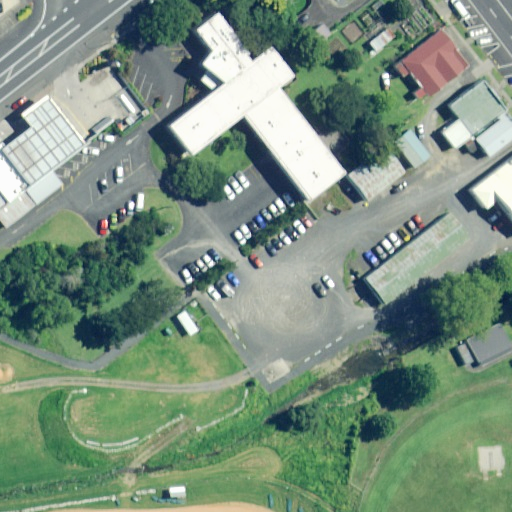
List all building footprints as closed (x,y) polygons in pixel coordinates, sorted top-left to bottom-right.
[(256,58),(218,11),(194,30),(209,48),(196,64),(226,82),(169,126),(191,154),(242,114),(308,198),(349,166),(287,87),(294,82),(268,49),(256,58)] [(394,38),(388,29),(368,43),(375,52),(394,38)] [(468,65),(440,29),(398,62),(425,98),(468,65)] [(507,111),(482,79),(449,105),(459,118),(441,133),(455,151),(507,111)] [(1,151),(31,189),(86,145),(49,98),(22,119),(29,129),(1,151)] [(511,140),(511,117),(507,111),(474,136),(490,157),(511,140)] [(435,156),(412,127),(394,142),(417,170),(435,156)] [(408,175),(387,148),(347,179),(368,206),(408,175)] [(1,151),(0,149),(0,213),(31,189),(1,151)] [(511,235),(511,154),(464,191),(476,206),(483,201),(511,236),(511,235)] [(456,237),(435,210),(348,277),(370,305),(456,237)] [(511,347),(501,323),(455,344),(465,365),(477,360),(479,364),(511,348),(511,347)]
